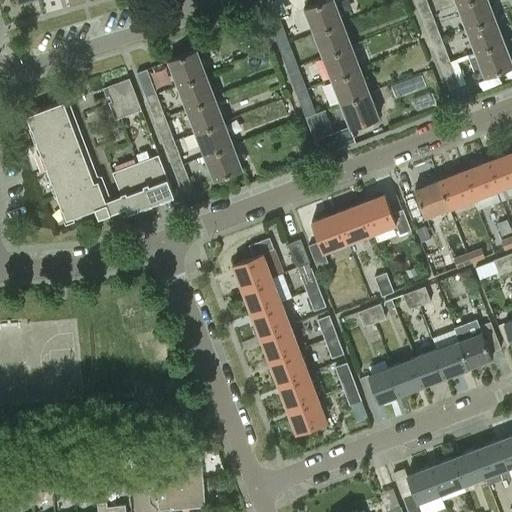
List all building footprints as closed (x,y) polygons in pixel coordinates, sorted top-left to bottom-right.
[(279,46),(289,42),(297,39),(288,15),(284,16),(277,0),(267,0),(265,1),(272,21),(269,22),(279,46)] [(315,33),(342,22),(333,0),(327,0),(305,9),(315,33)] [(427,0),(414,0),(422,19),(433,14),(427,0)] [(469,0),(458,4),(467,28),(494,18),(487,0),(469,0)] [(422,19),(431,42),(442,38),(433,14),(422,19)] [(467,28),(476,51),(503,41),(494,18),(467,28)] [(315,33),(323,56),(351,46),(342,22),(315,33)] [(442,38),(431,42),(440,66),(451,61),(442,38)] [(511,64),(503,41),(476,51),(469,54),(478,79),(511,65),(511,64)] [(289,42),(279,46),(288,70),(298,66),(289,42)] [(323,56),(332,79),(360,69),(351,46),(323,56)] [(178,85),(207,74),(198,49),(169,60),(178,85)] [(457,59),(451,61),(440,66),(449,90),(466,83),(457,59)] [(288,70),(297,93),(307,89),(298,66),(288,70)] [(136,72),(146,97),(156,93),(147,68),(136,72)] [(332,79),(341,103),(369,92),(360,69),(332,79)] [(178,85),(187,108),(216,97),(207,74),(178,85)] [(129,78),(112,84),(103,88),(115,119),(141,109),(129,78)] [(307,89),(297,93),(306,117),(316,113),(307,89)] [(378,117),(369,92),(341,103),(351,127),(378,117)] [(156,93),(146,97),(155,120),(165,116),(156,93)] [(187,108),(196,132),(225,121),(216,97),(187,108)] [(27,115),(37,141),(81,124),(72,98),(27,115)] [(328,108),(316,113),(306,117),(315,141),(325,137),(319,119),(330,114),(328,108)] [(155,120),(164,144),(174,140),(165,116),(155,120)] [(151,138),(142,119),(126,127),(135,145),(151,138)] [(196,132),(205,155),(234,144),(225,121),(196,132)] [(81,124),(37,141),(47,167),(91,150),(81,124)] [(315,141),(319,153),(345,143),(341,131),(325,137),(315,141)] [(174,140),(164,144),(173,168),(183,164),(174,140)] [(243,169),(234,144),(205,155),(214,180),(243,169)] [(47,167),(56,192),(101,176),(91,150),(47,167)] [(511,156),(511,153),(487,162),(497,188),(502,200),(511,196),(511,156)] [(136,164),(151,204),(175,195),(159,155),(136,164)] [(487,162),(463,171),(473,197),(497,188),(487,162)] [(113,173),(122,197),(126,206),(128,213),(151,204),(136,164),(113,173)] [(193,187),(183,164),(173,168),(182,191),(193,187)] [(463,171),(440,180),(450,206),(473,197),(463,171)] [(66,218),(92,209),(111,202),(101,176),(56,192),(66,218)] [(425,215),(450,206),(440,180),(415,189),(425,215)] [(359,202),(371,233),(395,224),(399,234),(411,229),(403,209),(392,213),(384,193),(359,202)] [(122,197),(111,202),(92,209),(95,217),(126,206),(122,197)] [(359,202),(336,211),(348,242),(371,233),(359,202)] [(324,251),(348,242),(336,211),(312,221),(320,241),(309,245),(317,265),(328,261),(324,251)] [(505,249),(511,246),(511,235),(501,240),(505,249)] [(242,288),(272,277),(263,253),(274,249),(270,238),(249,246),(253,256),(233,264),(242,288)] [(297,266),(310,262),(300,238),(288,243),(297,266)] [(481,247),(468,252),(471,262),(485,257),(481,247)] [(457,267),(471,262),(468,252),(454,258),(457,267)] [(500,274),(510,270),(504,255),(494,259),(500,274)] [(299,271),(307,291),(319,286),(311,267),(299,271)] [(382,295),(394,291),(387,271),(374,276),(382,295)] [(242,288),(251,312),(281,301),(272,277),(242,288)] [(319,286),(307,291),(314,310),(326,305),(319,286)] [(413,290),(419,304),(429,301),(424,286),(413,290)] [(408,308),(419,304),(413,290),(403,293),(408,308)] [(251,312),(260,336),(290,325),(281,301),(251,312)] [(368,307),(374,322),(384,318),(379,303),(368,307)] [(377,331),(374,322),(368,307),(358,311),(367,335),(377,331)] [(317,318),(325,339),(337,334),(330,314),(317,318)] [(459,341),(468,367),(491,358),(489,352),(500,348),(490,321),(479,325),(482,333),(459,341)] [(260,336),(269,360),(299,349),(290,325),(260,336)] [(432,339),(436,350),(446,375),(468,367),(459,341),(455,331),(432,339)] [(337,334),(325,339),(332,357),(344,353),(337,334)] [(269,360),(278,384),(308,372),(299,349),(269,360)] [(436,350),(414,359),(423,384),(446,375),(436,350)] [(414,359),(391,367),(401,392),(423,384),(414,359)] [(335,366),(343,387),(355,382),(347,361),(335,366)] [(378,401),(401,392),(391,367),(368,376),(378,401)] [(278,384),(287,408),(317,396),(308,372),(278,384)] [(126,402),(156,401),(155,375),(125,376),(126,402)] [(355,382),(343,387),(350,405),(362,400),(355,382)] [(327,421),(317,396),(287,408),(297,432),(327,421)] [(511,435),(497,441),(507,467),(511,465),(511,435)] [(497,441),(475,449),(485,475),(488,483),(510,474),(507,467),(497,441)] [(152,482),(203,477),(200,449),(149,453),(150,463),(166,462),(166,470),(155,471),(156,481),(152,481),(152,482)] [(475,449),(453,458),(463,484),(485,475),(475,449)] [(453,458),(430,467),(441,493),(443,499),(465,491),(463,484),(453,458)] [(422,511),(418,501),(441,493),(430,467),(407,475),(414,493),(403,497),(408,511),(422,511)] [(205,505),(203,477),(152,482),(153,491),(168,489),(169,497),(158,498),(158,509),(169,508),(205,505)] [(84,483),(74,484),(76,500),(85,499),(84,483)] [(67,501),(76,500),(74,484),(65,485),(67,501)] [(24,504),(33,503),(31,487),(22,488),(24,504)] [(41,487),(31,487),(33,503),(42,502),(41,487)] [(402,511),(393,487),(380,492),(387,511),(390,510),(391,511),(402,511)] [(107,511),(106,500),(102,501),(103,511),(125,511),(125,503),(115,504),(115,511),(107,511)]
